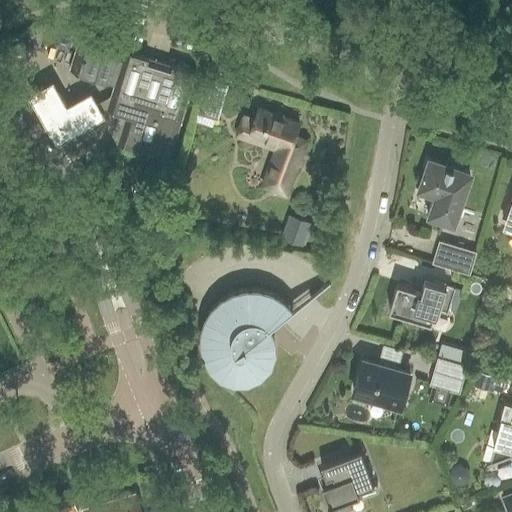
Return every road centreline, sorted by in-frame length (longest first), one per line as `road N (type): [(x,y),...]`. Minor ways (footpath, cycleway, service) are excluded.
road 1 (residential): [(288,511),(273,436),(362,257),(401,82)]
road 2 (tertiary): [(148,408),(130,334),(80,207),(0,92)]
road 3 (unclassified): [(401,82),(188,0)]
road 4 (tertiary): [(205,511),(168,415),(148,408)]
